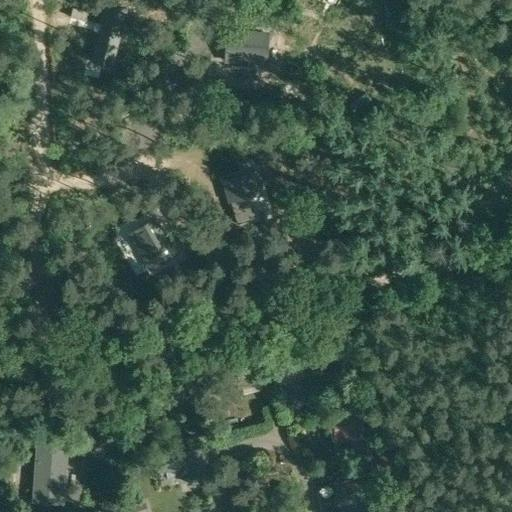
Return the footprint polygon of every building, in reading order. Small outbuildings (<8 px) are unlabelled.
[(106,6),(91,63),(111,68),(126,11),(106,6)] [(70,17),(86,21),(88,13),(72,9),(70,17)] [(267,21),(227,31),(235,59),(274,49),(267,21)] [(279,215),(284,181),(263,179),(263,180),(239,177),(237,194),(258,197),(256,211),(259,211),(258,212),(279,215)] [(212,225),(209,213),(198,216),(201,228),(212,225)] [(156,218),(130,230),(148,265),(174,254),(156,218)] [(279,359),(288,407),(304,403),(298,372),(321,367),(318,351),(279,359)] [(264,366),(218,378),(222,394),(242,389),(243,395),(264,390),(263,384),(268,382),(264,366)] [(193,383),(144,395),(148,411),(197,399),(193,383)] [(350,437),(357,461),(371,457),(358,407),(327,415),(334,442),(350,437)] [(67,443),(38,441),(34,500),(52,501),(53,503),(60,503),(64,501),(64,494),(63,492),(64,474),(67,443)] [(186,468),(189,483),(205,481),(200,449),(152,456),(155,472),(186,468)] [(5,454),(9,467),(24,463),(20,450),(5,454)] [(374,472),(387,468),(384,455),(370,458),(374,472)] [(365,498),(368,511),(384,511),(377,478),(334,488),(338,504),(365,498)] [(258,492),(257,479),(243,481),(245,494),(258,492)]
